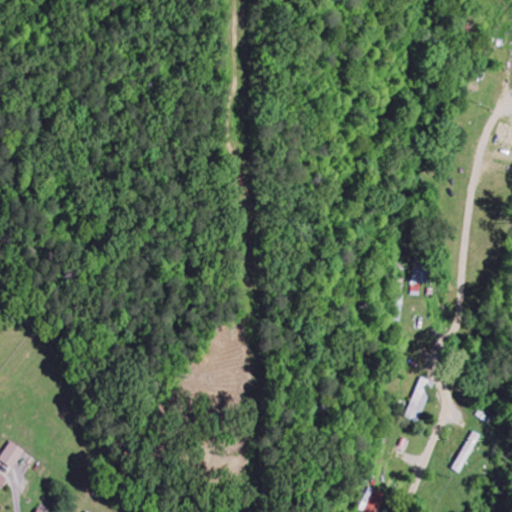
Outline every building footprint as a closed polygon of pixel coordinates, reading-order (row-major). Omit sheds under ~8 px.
[(433,258),(416,256),(413,294),(421,295),(422,284),(431,285),(433,258)] [(407,419),(421,424),(436,383),(422,378),(407,419)] [(15,470),(27,452),(12,442),(0,461),(15,470)] [(0,492),(10,477),(0,470),(0,492)] [(381,511),(388,494),(376,490),(367,511),(381,511)]
